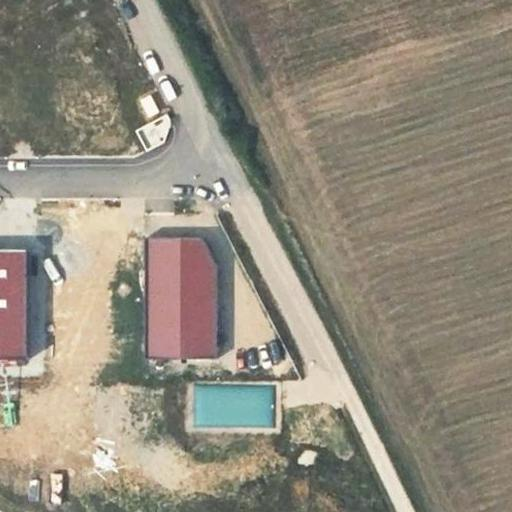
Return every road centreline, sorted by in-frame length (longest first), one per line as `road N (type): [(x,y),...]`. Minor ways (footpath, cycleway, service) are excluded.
road 1 (unclassified): [(407,511),(212,151)]
road 2 (residential): [(0,180),(170,176),(212,151)]
road 3 (unclassified): [(212,151),(140,0)]
